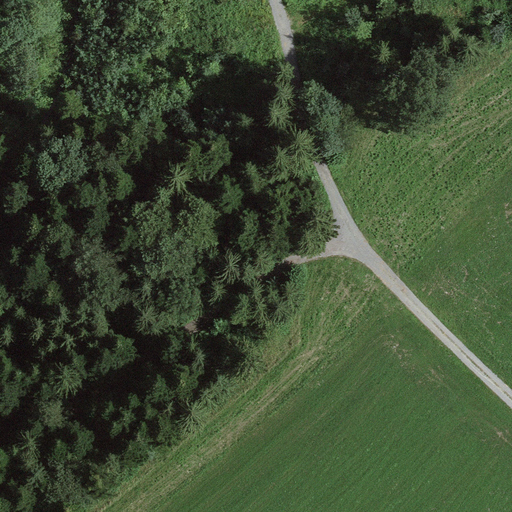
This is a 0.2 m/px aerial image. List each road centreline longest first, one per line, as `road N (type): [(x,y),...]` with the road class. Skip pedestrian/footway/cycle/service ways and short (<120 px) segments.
road 1 (track): [(511,396),(349,232),(0,440)]
road 2 (track): [(278,0),(349,232)]
